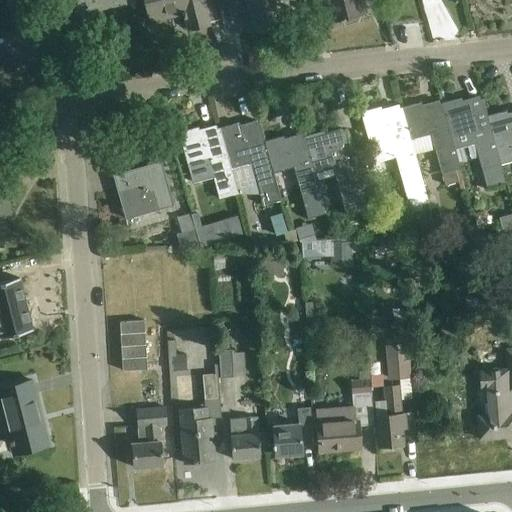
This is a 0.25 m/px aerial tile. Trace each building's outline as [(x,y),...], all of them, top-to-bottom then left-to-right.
[(69,0),(68,0),(71,13),(76,12),(77,14),(80,13),(83,26),(104,22),(101,9),(126,3),(125,0),(69,0)] [(145,0),(146,2),(151,21),(183,13),(184,18),(186,18),(189,30),(209,25),(204,7),(206,7),(204,0),(145,0)] [(246,0),(250,13),(256,32),(285,23),(278,0),(246,0)] [(319,0),(321,4),(325,3),(331,22),(341,19),(341,21),(345,20),(346,24),(357,21),(359,17),(358,15),(366,12),(362,0),(319,0)] [(501,164),(502,164),(497,147),(496,148),(487,116),(488,116),(483,98),(463,104),(462,98),(442,103),(451,138),(453,138),(456,150),(476,145),(487,187),(506,182),(501,164)] [(415,155),(435,149),(442,172),(446,186),(458,182),(455,169),(461,167),(456,150),(453,138),(451,138),(442,103),(423,108),(421,102),(401,108),(409,139),(411,139),(415,155)] [(430,209),(423,184),(415,155),(411,139),(409,139),(401,108),(383,113),(381,106),(361,112),(367,131),(371,148),(375,163),(396,156),(404,189),(412,214),(430,209)] [(511,115),(509,117),(507,111),(488,116),(487,116),(496,148),(497,147),(502,164),(511,161),(511,115)] [(239,123),(219,128),(228,160),(230,160),(249,155),(262,206),(283,200),(275,173),(273,173),(265,141),(261,123),(241,129),(239,123)] [(179,133),(184,152),(188,166),(209,160),(220,199),(239,194),(230,160),(228,160),(219,128),(201,133),(199,127),(179,133)] [(325,131),(305,136),(314,171),(316,171),(334,166),(336,175),(338,175),(349,214),(377,206),(369,178),(364,159),(354,161),(346,131),(326,137),(325,131)] [(284,135),(265,141),(273,173),(275,173),(294,168),(308,218),(328,213),(316,171),(314,171),(305,136),(286,141),(284,135)] [(126,218),(174,205),(161,162),(114,176),(126,218)] [(11,173),(0,176),(0,216),(12,213),(7,193),(15,191),(11,173)] [(201,246),(196,228),(192,213),(178,218),(182,232),(177,234),(181,247),(201,246)] [(423,232),(435,228),(431,215),(419,219),(423,232)] [(435,219),(438,233),(453,230),(451,218),(448,219),(448,216),(435,219)] [(238,217),(227,220),(232,238),(243,235),(238,217)] [(369,236),(382,232),(378,221),(365,225),(369,236)] [(330,239),(304,241),(305,258),(331,256),(330,239)] [(350,242),(334,242),(333,265),(349,266),(350,242)] [(0,338),(33,330),(20,278),(0,282),(0,338)] [(406,318),(392,319),(393,335),(407,334),(406,318)] [(442,324),(440,338),(457,340),(458,326),(442,324)] [(411,377),(410,367),(408,343),(385,345),(389,379),(411,377)] [(511,391),(511,348),(505,349),(507,369),(479,371),(480,390),(488,390),(489,404),(485,404),(486,415),(478,416),(480,439),(511,436),(511,402),(511,392),(511,391)] [(232,350),(220,351),(222,378),(246,377),(245,353),(232,353),(232,350)] [(187,370),(186,354),(172,354),(173,371),(187,370)] [(430,372),(429,360),(417,361),(417,373),(430,372)] [(374,424),(372,404),(370,373),(361,374),(361,382),(356,382),(357,393),(352,394),(353,407),(317,409),(318,423),(320,452),(355,449),(354,438),(360,437),(359,425),(374,424)] [(216,374),(204,375),(203,375),(205,399),(218,398),(216,374)] [(0,388),(0,398),(9,435),(14,454),(49,445),(33,380),(0,388)] [(402,414),(400,397),(400,384),(385,385),(386,398),(387,414),(377,415),(379,447),(404,445),(402,429),(406,429),(405,413),(402,414)] [(163,465),(161,445),(160,426),(166,425),(165,407),(158,408),(138,409),(139,427),(145,427),(146,442),(132,444),(134,467),(163,465)] [(181,421),(183,443),(184,463),(215,461),(212,419),(208,419),(207,408),(180,410),(181,421)] [(274,425),(275,435),(276,455),(302,453),(301,437),(313,436),(311,408),(299,409),(300,423),(274,425)] [(259,433),(257,417),(229,420),(233,459),(261,457),(260,447),(266,447),(265,432),(259,433)]
